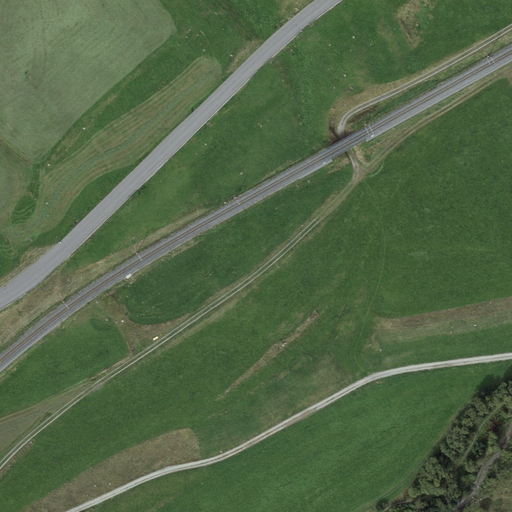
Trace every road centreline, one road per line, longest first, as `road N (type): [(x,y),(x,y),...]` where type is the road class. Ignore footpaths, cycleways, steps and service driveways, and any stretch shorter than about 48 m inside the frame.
road 1 (track): [(0,465),(83,393),(265,266),(319,214),(355,174),(343,128),(349,112),(511,23)]
road 2 (track): [(70,511),(140,479),(226,455),(372,377),(511,355)]
road 3 (tertiary): [(0,298),(327,0)]
road 4 (track): [(353,179),(401,135),(511,65)]
